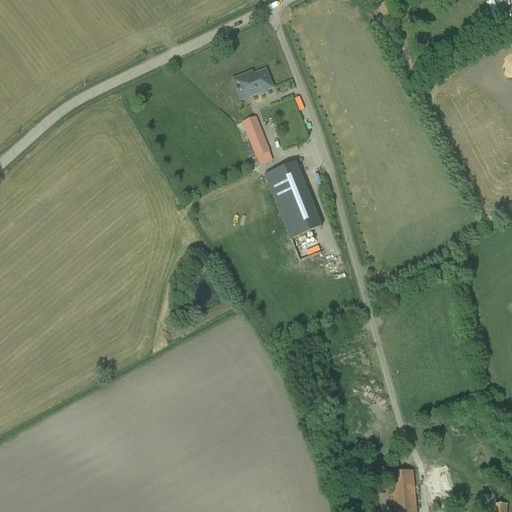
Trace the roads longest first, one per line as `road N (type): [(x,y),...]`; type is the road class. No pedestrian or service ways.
road 1 (unclassified): [(0,163),(83,95),(268,10)]
road 2 (unclassified): [(362,284),(268,10)]
